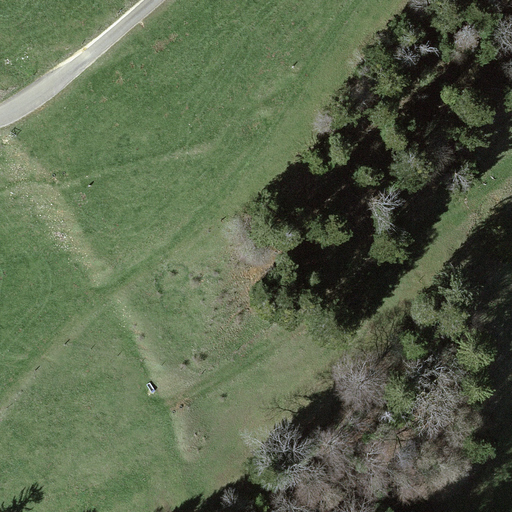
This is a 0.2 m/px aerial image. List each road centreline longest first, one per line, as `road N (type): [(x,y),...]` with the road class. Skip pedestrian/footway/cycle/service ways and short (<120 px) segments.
road 1 (track): [(361,0),(245,163),(196,218),(90,298),(0,406)]
road 2 (track): [(165,386),(352,282),(511,164)]
road 3 (unclassified): [(155,0),(0,113)]
